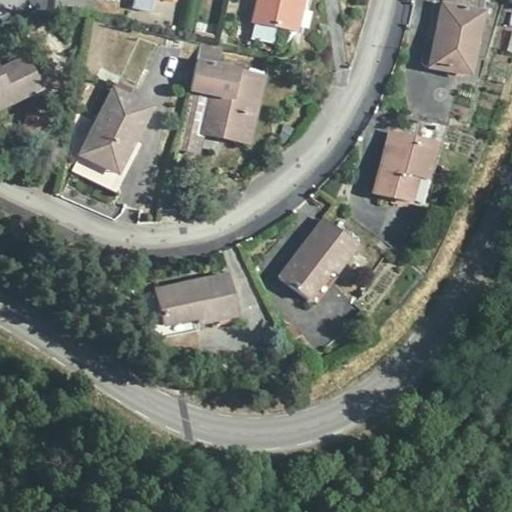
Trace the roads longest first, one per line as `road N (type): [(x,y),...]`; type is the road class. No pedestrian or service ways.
road 1 (unclassified): [(0,310),(170,412),(245,434),(283,432),(360,405),(402,373),(470,280),(511,196)]
road 2 (residential): [(386,0),(367,64),(330,137),(282,194),(227,224),(172,233),(125,229),(0,179)]
